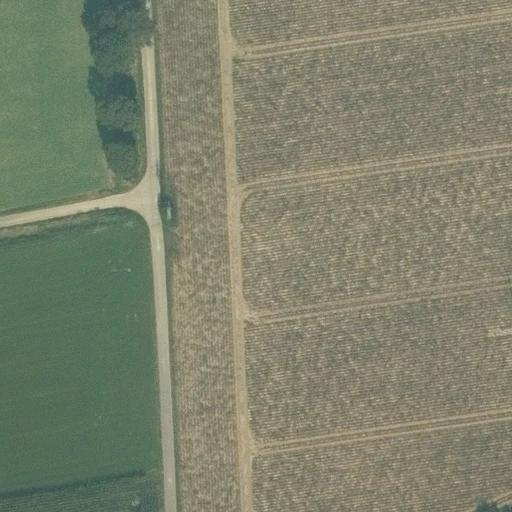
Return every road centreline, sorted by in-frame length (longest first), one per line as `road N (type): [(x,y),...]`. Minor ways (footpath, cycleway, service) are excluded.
road 1 (track): [(145,0),(173,511)]
road 2 (track): [(0,223),(157,195)]
